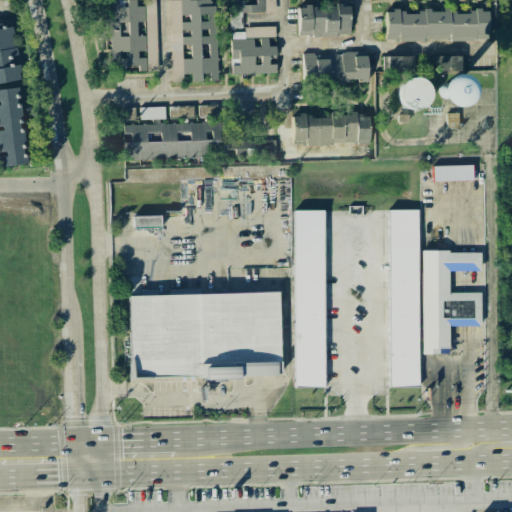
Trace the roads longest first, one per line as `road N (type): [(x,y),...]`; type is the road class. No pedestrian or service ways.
road 1 (residential): [(89,474),(100,442),(97,245),(87,96),(67,0)]
road 2 (primary): [(89,474),(511,461)]
road 3 (primary): [(511,427),(177,437)]
road 4 (residential): [(30,0),(51,97),(67,328)]
road 5 (residential): [(67,328),(74,442),(89,474)]
